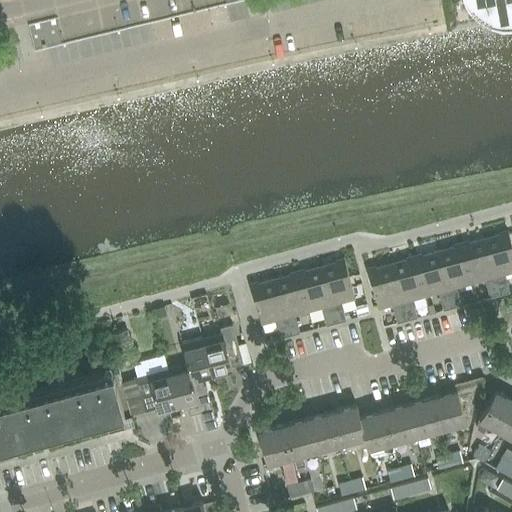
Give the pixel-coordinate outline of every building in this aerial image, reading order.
[(511,0),(470,0),(475,4),(483,10),(492,14),(502,15),(511,14),(511,0)] [(194,11),(198,26),(218,21),(214,6),(194,11)] [(500,294),(510,292),(505,273),(511,270),(511,243),(509,231),(485,238),(500,294)] [(490,297),(500,294),(485,238),(462,244),(472,282),(485,278),(490,297)] [(458,286),(472,282),(462,244),(439,250),(454,307),(463,304),(458,286)] [(444,309),(454,307),(439,250),(415,257),(426,294),(439,291),(444,309)] [(412,298),(426,294),(415,257),(392,263),(407,319),(417,316),(412,298)] [(321,266),(336,322),(346,320),(341,300),(354,296),(344,260),(321,266)] [(398,322),(407,319),(392,263),(368,269),(379,307),(393,303),(398,322)] [(326,325),(336,322),(321,266),(298,272),(308,310),(321,306),(326,325)] [(295,313),(308,310),(298,272),(274,278),(290,335),(300,332),(295,313)] [(280,338),(290,335),(274,278),(251,285),(261,322),(275,319),(280,338)] [(202,338),(211,373),(232,367),(231,366),(243,363),(232,324),(220,327),(221,333),(202,338)] [(203,375),(211,373),(202,338),(182,343),(187,363),(188,363),(202,411),(212,408),(203,375)] [(188,363),(187,363),(168,368),(177,403),(187,400),(189,406),(188,406),(190,414),(202,411),(188,363)] [(168,368),(136,377),(138,383),(145,410),(157,406),(157,408),(177,403),(168,368)] [(0,403),(0,447),(11,444),(10,440),(31,434),(32,439),(62,431),(61,427),(82,421),(83,425),(113,417),(112,413),(121,411),(122,414),(123,414),(112,373),(0,403)] [(432,395),(441,427),(466,420),(457,388),(432,395)] [(501,430),(511,410),(511,397),(495,388),(478,417),(479,417),(477,427),(483,431),(488,422),(501,430)] [(417,434),(441,427),(432,395),(408,402),(417,434)] [(392,440),(417,434),(408,402),(383,408),(392,440)] [(359,415),(360,415),(357,403),(332,410),(341,442),(364,435),(365,435),(359,415)] [(212,408),(202,411),(207,430),(217,427),(212,408)] [(368,447),(392,440),(383,408),(360,415),(359,415),(365,435),(364,435),(368,447)] [(316,449),(341,442),(332,410),(307,417),(316,449)] [(511,436),(511,410),(501,430),(511,436)] [(307,417),(283,423),(292,455),(295,466),(306,463),(303,452),(316,449),(307,417)] [(267,462),(292,455),(283,423),(258,430),(267,462)] [(472,455),(484,461),(489,450),(478,444),(472,455)] [(462,462),(461,459),(458,450),(448,453),(451,465),(462,462)] [(438,468),(451,465),(448,453),(435,456),(438,468)] [(504,473),(511,463),(501,457),(495,468),(504,473)] [(403,478),(413,475),(410,463),(399,466),(403,478)] [(389,481),(403,478),(399,466),(386,469),(389,481)] [(241,492),(255,490),(252,468),(238,470),(241,492)] [(354,491),(365,488),(361,476),(351,479),(354,491)] [(427,477),(419,479),(423,490),(430,488),(427,477)] [(301,493),(310,491),(313,490),(309,478),(297,482),(301,493)] [(509,482),(502,478),(496,489),(503,492),(509,482)] [(341,494),(354,491),(351,479),(337,483),(341,494)] [(419,479),(412,481),(415,492),(423,490),(419,479)] [(412,481),(405,483),(408,494),(415,492),(412,481)] [(289,497),(301,493),(297,482),(286,485),(289,497)] [(511,491),(511,484),(509,482),(503,492),(510,496),(511,491)] [(405,483),(397,485),(401,496),(408,494),(405,483)] [(397,485),(390,487),(393,499),(401,496),(397,485)] [(353,497),(345,499),(348,511),(356,509),(353,497)] [(203,500),(183,506),(184,511),(218,511),(215,499),(203,502),(203,500)] [(345,499),(338,501),(340,511),(343,511),(348,511),(345,499)] [(340,511),(338,501),(330,503),(332,511),(340,511)] [(332,511),(330,503),(323,505),(324,511),(332,511)]
